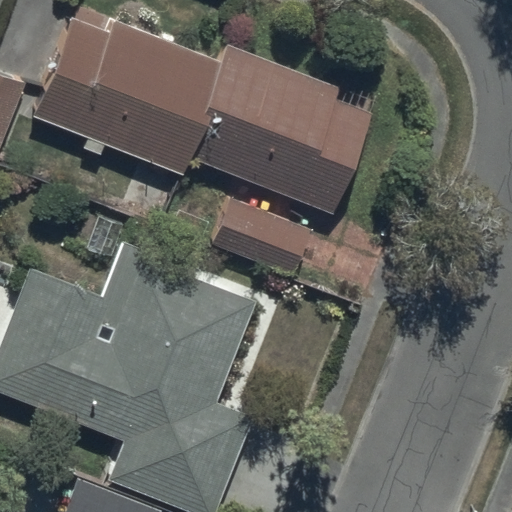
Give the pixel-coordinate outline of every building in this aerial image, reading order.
[(184,156),(221,61),(111,19),(107,31),(71,17),(33,116),(178,172),(184,156)] [(227,44),(221,61),(184,156),(332,213),(371,112),(335,98),(339,87),(227,44)] [(0,73),(0,148),(25,83),(0,73)] [(311,229),(228,197),(209,245),(292,277),(311,229)] [(108,479),(192,511),(214,511),(252,418),(216,404),(256,302),(119,248),(100,294),(31,266),(0,344),(0,391),(124,440),(108,479)] [(78,477),(64,511),(161,511),(162,510),(78,477)]
